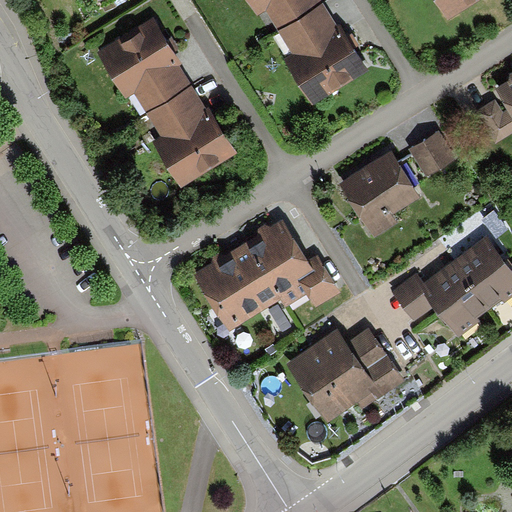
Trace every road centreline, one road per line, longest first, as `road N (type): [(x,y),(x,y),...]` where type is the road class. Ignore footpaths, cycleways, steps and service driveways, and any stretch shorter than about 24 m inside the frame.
road 1 (residential): [(134,272),(511,38)]
road 2 (residential): [(134,272),(289,511)]
road 3 (residential): [(0,59),(134,272)]
road 4 (residential): [(511,363),(309,511)]
